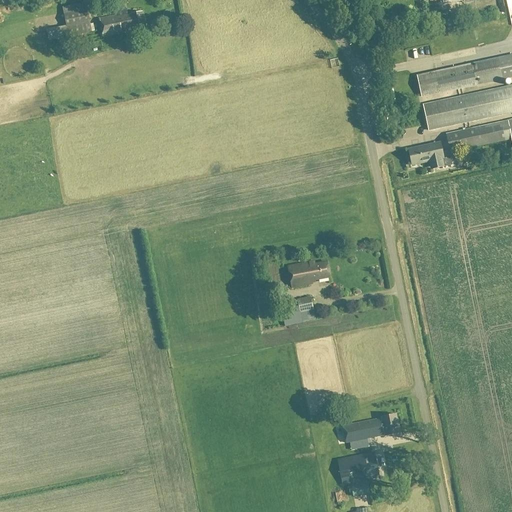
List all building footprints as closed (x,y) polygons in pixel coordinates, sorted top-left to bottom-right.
[(86,2),(62,7),(67,36),(91,31),(86,2)] [(115,15),(99,18),(103,37),(133,31),(133,32),(145,29),(141,12),(115,17),(115,15)] [(59,26),(48,28),(50,41),(62,39),(59,26)] [(422,97),(511,77),(511,55),(417,76),(422,97)] [(511,85),(423,105),(428,131),(511,112),(511,120),(507,121),(446,135),(450,152),(511,139),(511,145),(511,85)] [(431,170),(436,169),(443,168),(451,166),(448,153),(442,154),(440,144),(408,151),(411,166),(429,162),(431,170)] [(313,262),(287,267),(291,288),(311,285),(311,281),(329,278),(326,263),(314,265),(313,262)] [(297,301),(300,313),(313,310),(310,298),(297,301)] [(381,418),(379,419),(341,426),(345,444),(385,436),(400,433),(396,414),(381,418)] [(342,485),(364,480),(379,478),(374,453),(337,460),(342,485)]
